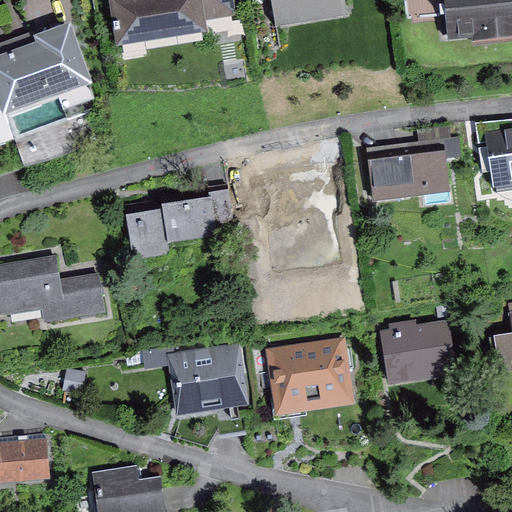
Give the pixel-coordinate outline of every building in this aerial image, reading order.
[(119,0),(113,1),(117,22),(113,22),(115,30),(118,29),(120,41),(202,28),(198,5),(226,0),(228,0),(231,13),(232,13),(229,0),(119,0)] [(272,0),(275,19),(347,8),(345,0),(272,0)] [(511,0),(452,0),(453,4),(439,5),(440,16),(450,15),(452,35),(489,31),(489,29),(511,26),(511,0)] [(0,143),(18,137),(5,103),(38,91),(40,96),(58,90),(69,119),(97,109),(67,29),(40,39),(43,45),(15,56),(11,45),(0,48),(0,143)] [(507,120),(475,123),(479,144),(488,142),(496,193),(511,190),(511,136),(509,137),(507,120)] [(442,146),(369,155),(374,194),(447,184),(442,146)] [(143,205),(125,208),(132,254),(134,254),(133,246),(168,241),(168,243),(170,242),(169,238),(216,231),(214,218),(232,216),(228,189),(213,191),(213,188),(161,197),(163,208),(144,211),(143,205)] [(55,257),(0,265),(0,312),(9,311),(8,305),(41,300),(44,321),(104,312),(98,274),(59,280),(55,257)] [(511,366),(511,311),(509,312),(511,331),(489,335),(492,356),(496,355),(498,368),(511,366)] [(397,332),(382,335),(388,376),(454,366),(447,324),(414,329),(413,322),(396,325),(397,332)] [(271,345),(255,348),(259,373),(274,371),(279,403),(281,402),(281,398),(302,395),(303,400),(299,400),(299,402),(346,395),(338,342),(272,352),(271,345)] [(233,351),(174,360),(181,407),(240,398),(233,351)] [(79,374),(68,372),(65,387),(76,390),(79,374)] [(0,477),(23,476),(23,481),(49,479),(46,439),(0,442),(0,477)] [(136,467),(95,473),(96,484),(95,485),(97,486),(100,511),(163,511),(159,478),(137,481),(136,467)]
